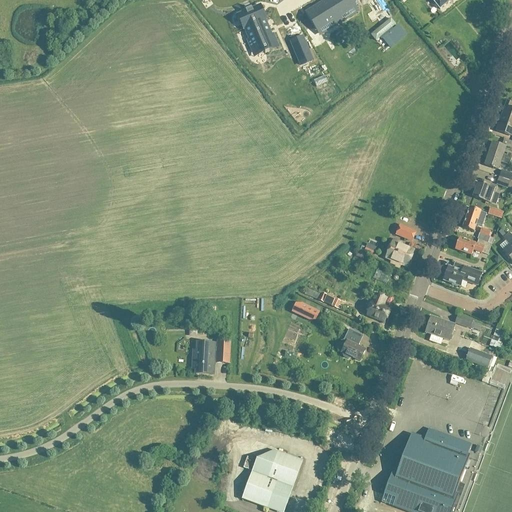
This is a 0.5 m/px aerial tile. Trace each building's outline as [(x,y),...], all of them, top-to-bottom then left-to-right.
[(314,36),(289,0),(276,0),(289,19),(293,16),(297,23),(296,23),(307,41),(314,36)] [(349,0),(328,0),(325,2),(339,23),(342,20),(357,11),(354,7),(349,0)] [(431,0),(440,10),(451,0),(431,0)] [(325,2),(307,13),(318,30),(320,34),(334,26),(339,23),(325,2)] [(243,29),(266,19),(259,5),(237,15),(243,29)] [(266,20),(266,19),(243,29),(244,29),(249,40),(247,41),(250,48),(254,46),(258,55),(264,52),(264,53),(264,52),(265,53),(269,52),(268,51),(269,51),(268,50),(279,46),(274,34),(271,35),(265,20),(266,20)] [(447,29),(439,35),(457,59),(464,54),(447,29)] [(511,109),(504,107),(496,131),(511,136),(511,109)] [(511,141),(503,139),(501,145),(492,142),(484,165),(497,169),(500,162),(509,165),(511,155),(511,154),(507,153),(506,156),(502,154),(505,147),(511,149),(511,141)] [(511,173),(501,170),(499,177),(511,181),(511,179),(511,173)] [(510,181),(498,177),(495,184),(507,188),(510,181)] [(490,204),(494,193),(496,187),(487,184),(486,185),(478,182),(473,197),(490,204)] [(486,214),(469,208),(462,228),(473,232),(478,219),(484,221),(486,214)] [(498,209),(495,216),(501,218),(503,211),(498,209)] [(415,232),(399,225),(396,234),(411,241),(415,232)] [(490,232),(481,228),(477,239),(487,243),(489,237),(488,237),(490,232)] [(511,242),(506,235),(503,237),(509,244),(502,250),(511,261),(511,242)] [(476,244),(459,238),(454,250),(471,256),(473,250),(487,255),(491,244),(478,240),(476,244)] [(400,264),(407,267),(414,251),(400,245),(401,243),(393,240),(393,242),(392,241),(385,258),(396,263),(395,265),(399,267),(400,264)] [(359,250),(361,251),(366,253),(372,256),(374,251),(365,247),(365,248),(363,247),(361,246),(359,250)] [(366,253),(361,251),(358,250),(356,255),(356,254),(355,256),(364,260),(365,258),(364,258),(366,253)] [(477,285),(478,283),(482,272),(464,266),(462,271),(448,267),(446,273),(445,273),(442,279),(444,280),(443,281),(451,284),(451,285),(457,287),(458,286),(460,287),(462,280),(477,285)] [(331,306),(337,309),(339,310),(341,306),(339,305),(340,302),(334,299),(321,293),(320,295),(317,300),(331,306)] [(382,297),(376,295),(373,302),(372,302),(366,315),(384,322),(389,309),(379,305),(382,297)] [(295,303),(291,312),(309,321),(315,321),(319,311),(302,303),(295,303)] [(481,325),(472,321),(473,321),(457,315),(454,323),(470,328),(470,327),(479,330),(481,325)] [(425,332),(449,340),(454,325),(431,317),(425,332)] [(507,331),(506,331),(496,327),(493,336),(491,340),(489,346),(500,350),(501,346),(501,345),(503,340),(504,338),(505,335),(506,335),(506,333),(507,331)] [(360,341),(359,340),(361,335),(349,329),(343,340),(347,341),(341,353),(343,353),(342,354),(343,357),(348,359),(350,358),(351,357),(359,361),(365,350),(358,346),(360,341)] [(229,363),(230,352),(230,341),(217,340),(217,348),(214,347),(214,351),(217,351),(216,362),(229,363)] [(195,374),(196,374),(213,375),(214,351),(214,347),(214,343),(197,342),(197,350),(193,350),(192,369),(196,369),(195,374)] [(494,359),(494,358),(492,357),(470,348),(465,361),(487,370),(487,371),(491,372),(496,359),(494,359)] [(454,511),(465,485),(459,483),(469,455),(467,454),(469,448),(470,444),(429,429),(427,433),(425,439),(411,434),(397,471),(393,470),(381,502),(392,506),(408,511),(454,511)] [(257,458),(251,472),(241,499),(276,511),(282,511),(302,461),(274,450),(270,462),(257,458)]
